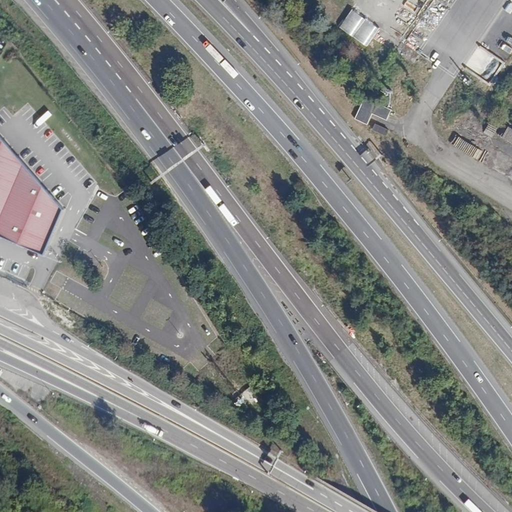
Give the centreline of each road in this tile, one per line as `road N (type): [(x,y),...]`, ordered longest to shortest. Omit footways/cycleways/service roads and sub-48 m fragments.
road 1 (motorway): [(511,428),(323,177),(158,0)]
road 2 (motorway): [(144,109),(475,511)]
road 3 (motorway): [(144,109),(351,440),(384,511)]
road 4 (motorway): [(511,352),(243,35)]
road 5 (primary): [(303,485),(120,372),(0,311)]
road 6 (primary): [(303,485),(0,328)]
road 7 (primary): [(143,418),(311,511)]
road 8 (motorway): [(0,392),(150,511)]
road 9 (primary): [(0,342),(143,418)]
road 10 (primary): [(0,353),(143,418)]
road 11 (motorway): [(54,0),(144,109)]
